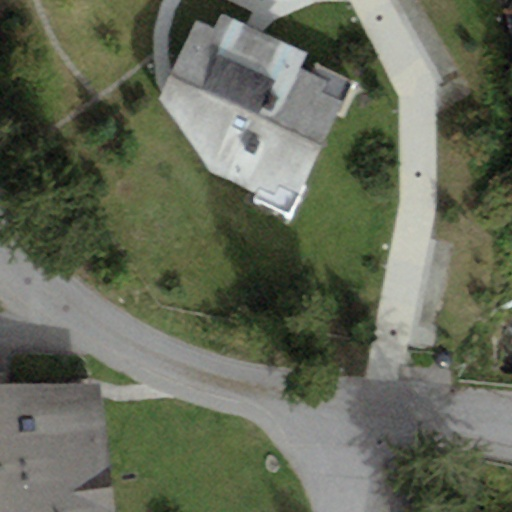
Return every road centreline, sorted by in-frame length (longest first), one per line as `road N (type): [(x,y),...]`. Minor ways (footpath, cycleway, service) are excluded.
road 1 (residential): [(0,246),(55,303),(129,350),(230,389),(366,412)]
road 2 (residential): [(366,412),(511,424)]
